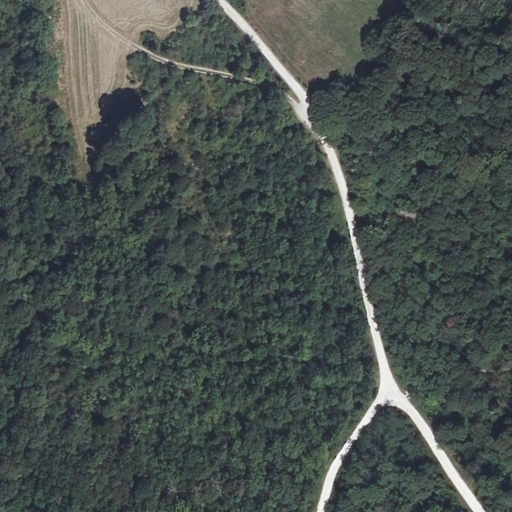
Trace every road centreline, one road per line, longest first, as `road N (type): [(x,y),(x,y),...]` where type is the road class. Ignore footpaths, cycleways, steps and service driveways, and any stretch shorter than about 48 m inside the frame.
road 1 (track): [(219,0),(323,125),(393,389)]
road 2 (track): [(323,125),(240,76),(166,62),(130,45),(83,0)]
road 3 (track): [(393,389),(476,511)]
road 4 (track): [(393,389),(332,468),(319,511)]
